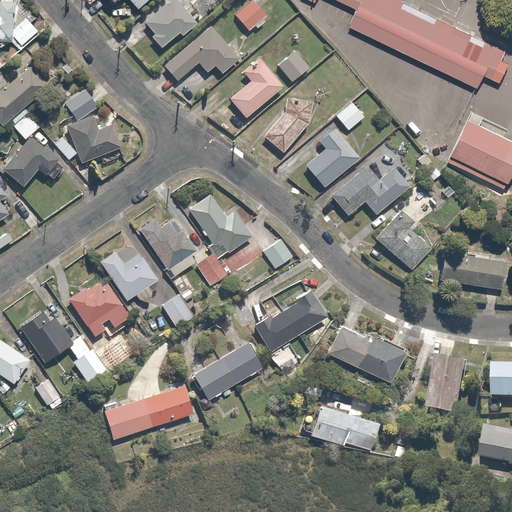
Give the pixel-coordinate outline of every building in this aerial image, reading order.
[(16,25),(18,0),(1,0),(2,2),(0,2),(0,48),(7,49),(8,42),(14,42),(15,37),(23,46),(41,29),(28,14),(16,25)] [(130,0),(139,10),(150,0),(109,0),(114,5),(119,0),(130,0)] [(183,0),(171,0),(146,21),(155,33),(152,36),(161,47),(183,30),(186,34),(201,21),(183,0)] [(269,15),(255,0),(251,0),(234,16),(249,33),(269,15)] [(483,47),(385,0),(281,0),(281,2),(299,11),(304,0),(319,0),(339,9),(331,26),(463,89),(483,47)] [(241,58),(214,24),(164,64),(178,80),(199,63),(205,71),(216,62),(224,72),(241,58)] [(293,47),(276,65),(293,83),(311,65),(293,47)] [(248,118),(287,85),(262,56),(244,72),(251,80),(231,98),(248,118)] [(35,69),(31,64),(0,90),(0,124),(2,126),(48,86),(43,80),(51,73),(43,63),(35,69)] [(77,119),(97,105),(85,88),(65,101),(77,119)] [(287,153),(312,122),(315,100),(287,96),(285,111),(265,136),(287,153)] [(366,115),(354,100),(335,115),(347,130),(366,115)] [(24,113),(12,125),(24,138),(37,126),(24,113)] [(93,113),(66,124),(82,162),(120,147),(111,125),(99,130),(93,113)] [(511,157),(511,141),(452,113),(431,158),(497,190),(511,157)] [(325,149),(306,163),(322,185),(360,158),(337,126),(318,140),(325,149)] [(60,135),(52,143),(69,160),(77,152),(60,135)] [(50,178),(63,161),(30,136),(4,169),(25,186),(38,169),(50,178)] [(370,165),(333,194),(349,215),(366,202),(375,214),(414,184),(399,166),(381,180),(370,165)] [(0,220),(12,213),(4,201),(12,195),(0,175),(0,220)] [(212,193),(189,208),(219,255),(250,235),(235,212),(228,217),(212,193)] [(400,209),(375,238),(414,270),(432,248),(411,230),(416,223),(400,209)] [(153,219),(139,229),(174,277),(192,264),(187,256),(201,246),(189,229),(181,235),(171,221),(160,229),(153,219)] [(280,237),(261,250),(276,270),(294,257),(280,237)] [(150,285),(158,279),(133,241),(101,262),(127,300),(136,294),(142,303),(156,294),(150,285)] [(510,262),(446,252),(441,281),(505,291),(510,262)] [(215,254),(198,267),(212,285),(229,271),(215,254)] [(75,319),(80,316),(98,342),(135,318),(125,303),(108,277),(89,290),(85,285),(68,296),(73,303),(67,307),(75,319)] [(255,323),(270,350),(329,318),(314,291),(255,323)] [(180,295),(163,306),(176,328),(194,316),(180,295)] [(74,362),(89,384),(109,370),(108,369),(97,351),(84,332),(72,340),(56,317),(51,321),(43,311),(18,328),(43,364),(69,347),(78,359),(74,362)] [(341,327),(328,352),(389,383),(406,351),(377,336),(373,343),(341,327)] [(0,338),(0,374),(13,384),(30,358),(0,338)] [(113,340),(97,351),(108,369),(124,358),(113,340)] [(193,373),(206,398),(262,370),(249,344),(193,373)] [(435,380),(428,407),(459,415),(473,364),(443,356),(440,365),(430,362),(426,378),(435,380)] [(511,367),(498,367),(495,398),(511,399),(511,367)] [(48,378),(35,387),(51,411),(64,402),(48,378)] [(105,408),(113,437),(194,414),(185,385),(105,408)] [(380,423),(319,405),(310,435),(345,446),(348,439),(373,447),(380,423)] [(511,431),(490,427),(483,458),(511,463),(511,431)]
